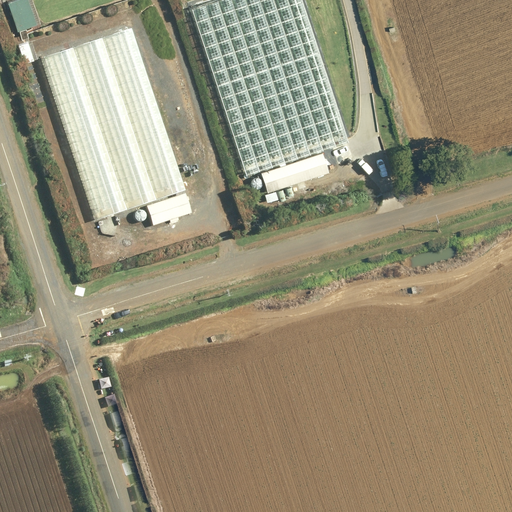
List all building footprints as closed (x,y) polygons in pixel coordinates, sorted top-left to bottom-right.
[(37,22),(29,0),(18,0),(8,4),(16,29),(37,22)] [(346,140),(299,0),(212,0),(189,7),(243,173),(346,140)] [(95,219),(144,203),(151,224),(190,211),(183,190),(130,30),(42,59),(95,219)] [(32,62),(27,42),(17,45),(22,65),(32,62)] [(321,152),(261,172),(268,193),(328,172),(321,152)]
